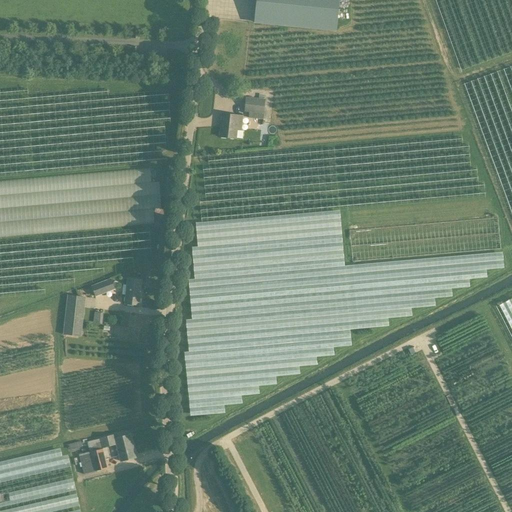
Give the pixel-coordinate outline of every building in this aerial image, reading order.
[(257,0),(255,23),(334,31),(337,0),(257,0)] [(248,112),(248,118),(263,119),(265,99),(246,97),(244,112),(248,112)] [(240,131),(242,116),(221,114),(219,137),(235,139),(236,130),(240,131)] [(200,197),(202,220),(487,198),(485,180),(479,181),(478,165),(471,166),(470,142),(464,142),(463,136),(209,155),(209,164),(204,165),(206,197),(200,197)] [(0,179),(0,235),(87,230),(88,223),(82,221),(79,221),(65,218),(66,215),(78,214),(78,215),(92,214),(93,227),(153,223),(152,208),(162,207),(160,182),(152,182),(151,168),(83,173),(81,181),(67,182),(82,186),(81,190),(65,191),(64,184),(66,184),(65,177),(57,178),(57,176),(0,179)] [(186,322),(189,345),(193,342),(190,336),(189,332),(437,308),(431,298),(454,296),(453,289),(471,287),(470,278),(459,279),(456,274),(506,270),(504,250),(203,278),(199,271),(206,267),(345,253),(343,236),(257,244),(252,235),(223,238),(223,233),(227,232),(225,228),(229,228),(227,223),(189,227),(198,321),(186,322)] [(115,289),(110,279),(91,286),(95,297),(115,289)] [(127,279),(124,304),(138,305),(141,280),(127,279)] [(85,297),(84,297),(67,295),(62,334),(81,337),(85,297)] [(93,322),(93,323),(101,324),(101,323),(101,322),(102,313),(94,312),(93,322)] [(89,452),(79,454),(84,473),(107,468),(102,449),(102,448),(116,445),(116,446),(120,462),(135,458),(129,435),(114,439),(113,435),(87,442),(90,452),(89,452)] [(69,444),(70,449),(83,446),(82,441),(69,444)] [(0,501),(2,501),(9,500),(7,491),(0,493),(0,501)]
